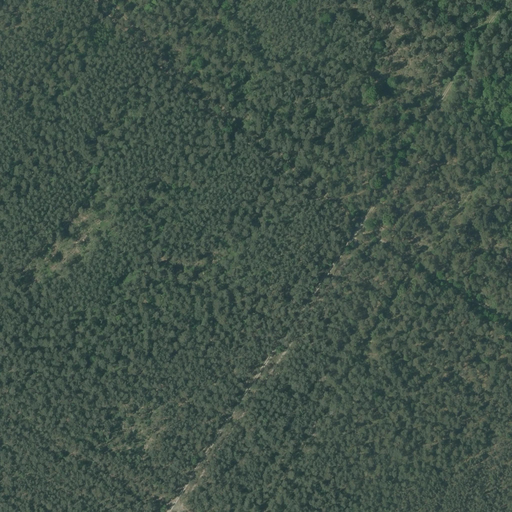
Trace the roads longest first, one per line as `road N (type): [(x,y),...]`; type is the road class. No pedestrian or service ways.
road 1 (unknown): [(178,511),(355,237),(93,0)]
road 2 (track): [(166,511),(504,0)]
road 3 (track): [(105,0),(358,223),(465,296)]
